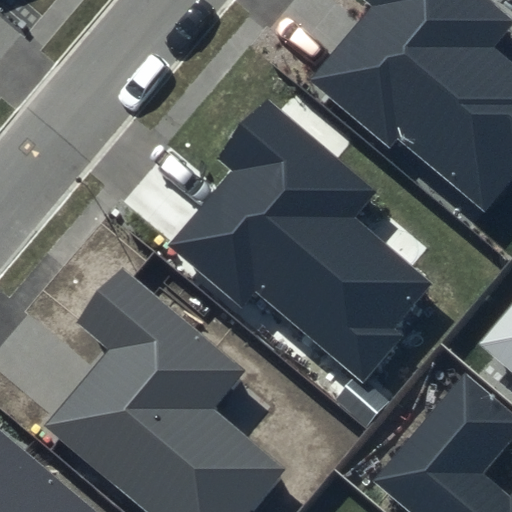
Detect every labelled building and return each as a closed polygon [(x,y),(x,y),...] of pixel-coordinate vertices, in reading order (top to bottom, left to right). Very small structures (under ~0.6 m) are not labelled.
[(511,23),(511,19),(487,0),(359,0),(359,2),(365,7),(305,82),(388,149),(396,139),(485,209),(511,175),(511,62),(493,47),(511,23)] [(376,192),(266,101),(219,157),(233,168),(168,246),(243,308),(255,293),(363,382),(403,336),(393,328),(431,282),(354,218),(376,192)] [(246,372),(123,268),(76,324),(109,352),(46,427),(147,511),(246,511),(284,469),(214,410),(246,372)] [(511,304),(479,345),(511,371),(511,304)] [(511,438),(511,416),(464,377),(378,479),(417,511),(511,511),(511,489),(509,493),(484,472),(511,438)] [(92,511),(0,435),(0,511),(92,511)]
